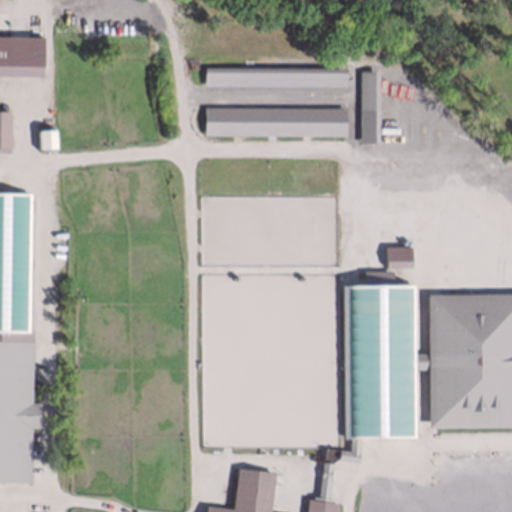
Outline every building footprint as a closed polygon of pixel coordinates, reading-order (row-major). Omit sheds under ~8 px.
[(0,77),(0,35),(39,37),(38,78),(0,77)] [(204,67),(206,87),(344,88),(344,69),(204,67)] [(358,73),(372,73),(373,145),(359,145),(358,73)] [(204,109),(203,136),(343,140),(344,111),(204,109)] [(0,152),(9,153),(10,112),(0,111),(0,152)] [(35,131),(52,130),(53,151),(36,153),(35,131)] [(0,194),(32,196),(32,343),(31,485),(0,482),(0,194)] [(383,262),(384,241),(409,241),(408,262),(383,262)] [(392,284),(392,272),(363,271),(363,284),(392,284)] [(342,283),(413,283),(415,437),(344,438),(342,283)] [(511,294),(425,294),(427,427),(511,426),(511,294)] [(358,462),(360,439),(350,438),(349,451),(338,450),(337,460),(358,462)] [(320,486),(329,486),(330,463),(321,462),(320,486)] [(200,511),(202,503),(228,506),(233,465),(271,470),(266,511),(275,511),(200,511)]
